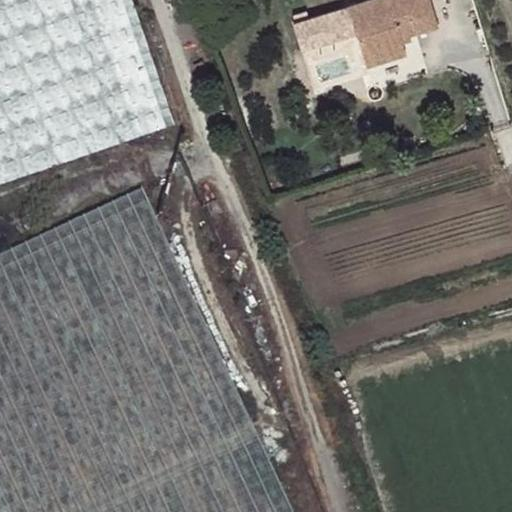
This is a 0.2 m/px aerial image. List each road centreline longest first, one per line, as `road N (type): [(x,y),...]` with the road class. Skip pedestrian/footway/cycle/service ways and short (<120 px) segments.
road 1 (track): [(344,511),(157,0)]
road 2 (track): [(260,407),(183,212),(190,171),(208,147),(108,159),(0,199)]
